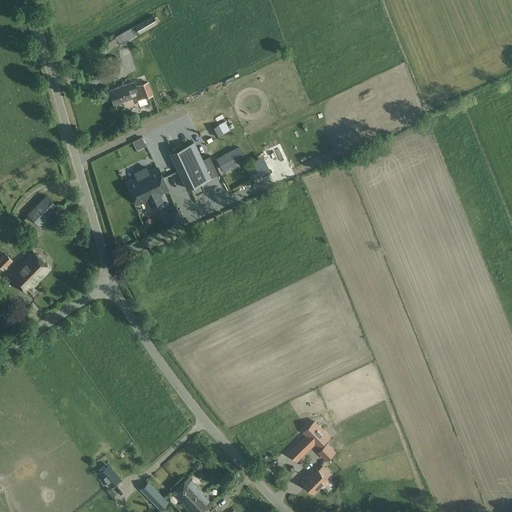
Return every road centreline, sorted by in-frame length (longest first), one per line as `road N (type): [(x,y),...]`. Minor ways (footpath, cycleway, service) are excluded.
road 1 (unclassified): [(112,284),(28,0)]
road 2 (unclassified): [(285,511),(217,435),(112,284)]
road 3 (unclassified): [(0,357),(112,284)]
